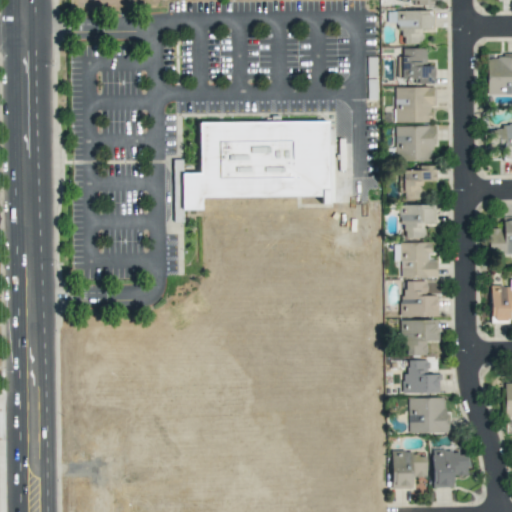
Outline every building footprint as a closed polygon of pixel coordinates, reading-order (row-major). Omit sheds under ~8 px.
[(400,44),(421,44),(421,29),(430,29),(431,11),(386,10),(386,23),(400,24),(400,44)] [(397,48),(396,82),(433,83),(433,66),(425,66),(425,49),(397,48)] [(511,54),(484,56),(485,95),(511,94),(511,54)] [(431,122),(430,87),(392,88),(393,123),(431,122)] [(197,123),(198,173),(180,173),(180,162),(171,162),(172,223),(182,222),(181,209),(200,209),(200,198),(319,196),(319,203),(332,203),(332,144),(326,144),(325,121),(197,123)] [(432,126),(393,126),(393,162),(433,161),(432,126)] [(487,157),(499,157),(499,159),(511,158),(511,126),(487,127),(487,157)] [(433,165),(416,166),(416,170),(401,170),(401,198),(434,197),(433,165)] [(435,204),(399,205),(400,238),(423,238),(423,223),(435,223),(435,204)] [(511,217),(511,220),(501,220),(501,228),(487,228),(487,252),(511,252),(511,217)] [(435,261),(429,261),(429,242),(398,243),(399,278),(435,277),(435,261)] [(488,286),(489,323),(507,323),(507,312),(511,311),(511,279),(507,280),(507,286),(488,286)] [(399,316),(436,317),(436,295),(425,295),(425,281),(400,281),(399,316)] [(399,320),(399,356),(426,355),(425,341),(437,340),(437,319),(399,320)] [(438,393),(438,374),(426,374),(426,360),(403,360),(402,393),(438,393)] [(503,417),(511,416),(511,383),(502,383),(503,417)] [(445,433),(445,398),(406,398),(407,433),(445,433)] [(389,452),(390,489),(410,488),(410,477),(425,477),(424,451),(389,452)] [(431,488),(452,487),(451,475),(465,475),(465,451),(429,452),(431,488)]
